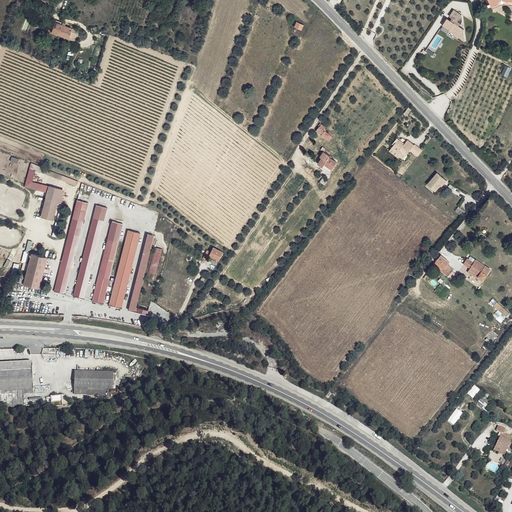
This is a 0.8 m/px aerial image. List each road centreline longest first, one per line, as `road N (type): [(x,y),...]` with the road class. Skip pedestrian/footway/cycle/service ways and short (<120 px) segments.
road 1 (track): [(363,511),(213,433),(190,436),(119,490),(74,509),(0,502)]
road 2 (primary): [(463,511),(334,419),(199,358)]
road 3 (primary): [(321,0),(511,197)]
road 4 (primary): [(199,358),(107,332),(0,323)]
road 5 (primary): [(0,331),(199,358)]
road 6 (unknown): [(285,393),(263,348),(240,333),(200,332),(164,346)]
road 7 (unknown): [(289,159),(322,111),(378,57)]
road 8 (unknown): [(436,118),(471,74),(481,18),(474,0)]
